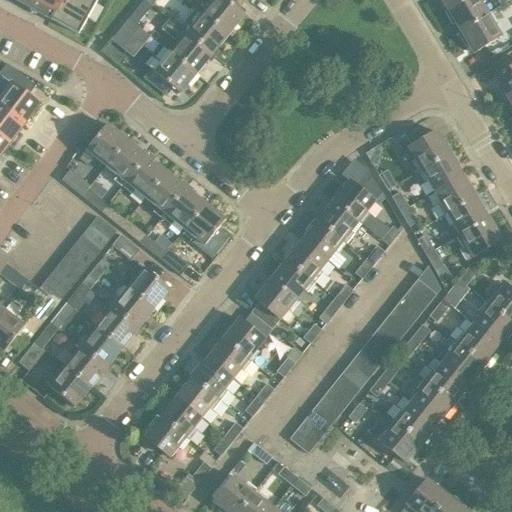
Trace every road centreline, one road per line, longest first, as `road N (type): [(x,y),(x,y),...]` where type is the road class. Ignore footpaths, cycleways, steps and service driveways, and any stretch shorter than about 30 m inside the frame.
road 1 (residential): [(85,455),(273,217)]
road 2 (residential): [(273,217),(340,145),(446,82)]
road 3 (residential): [(181,146),(305,0)]
road 4 (residential): [(0,227),(110,84)]
road 5 (residential): [(110,84),(0,19)]
road 6 (residential): [(511,190),(446,82)]
